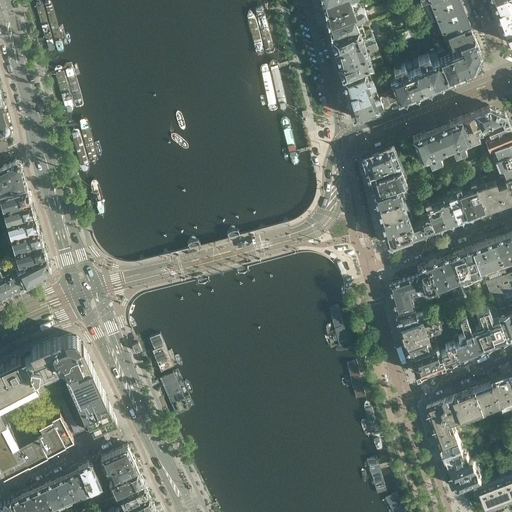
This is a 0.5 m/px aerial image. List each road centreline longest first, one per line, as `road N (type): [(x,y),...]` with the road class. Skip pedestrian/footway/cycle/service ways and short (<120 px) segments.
road 1 (tertiary): [(342,141),(325,200),(306,224),(91,281)]
road 2 (residential): [(368,268),(403,395),(511,355)]
road 3 (tertiary): [(505,71),(342,141)]
road 4 (residential): [(0,491),(145,424)]
road 5 (residential): [(368,268),(511,216)]
road 6 (residential): [(342,141),(306,0)]
road 7 (residential): [(342,141),(349,218),(368,268)]
road 8 (secondary): [(37,136),(0,11)]
